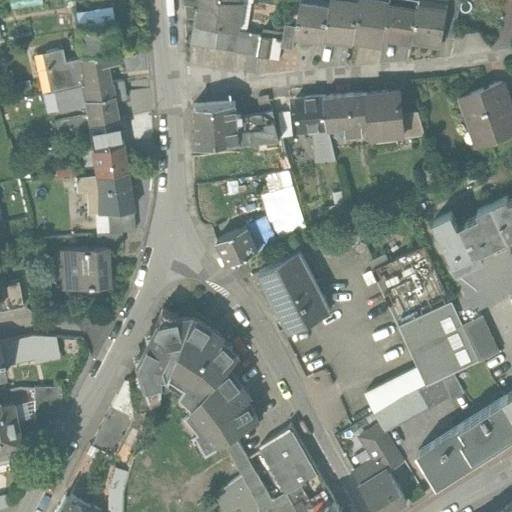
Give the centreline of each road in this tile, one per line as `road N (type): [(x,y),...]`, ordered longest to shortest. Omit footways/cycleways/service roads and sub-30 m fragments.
road 1 (residential): [(157,249),(228,287),(253,316),(364,511)]
road 2 (residential): [(169,90),(479,58)]
road 3 (residential): [(157,249),(115,356),(31,511)]
road 4 (residential): [(169,90),(157,249)]
road 5 (unknown): [(0,326),(57,322),(124,333)]
